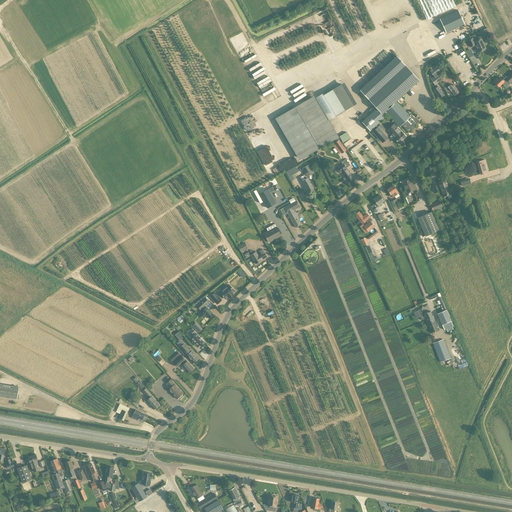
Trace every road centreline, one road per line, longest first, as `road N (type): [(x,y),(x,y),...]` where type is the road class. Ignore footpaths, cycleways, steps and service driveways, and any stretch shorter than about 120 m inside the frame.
road 1 (unclassified): [(148,461),(153,437),(198,392),(232,307),(511,50)]
road 2 (track): [(507,487),(269,449),(251,395),(236,384),(220,386),(204,406),(191,404)]
road 3 (unclassified): [(461,511),(160,463)]
road 4 (track): [(287,255),(309,287),(379,469)]
road 5 (unclassified): [(148,461),(0,436)]
